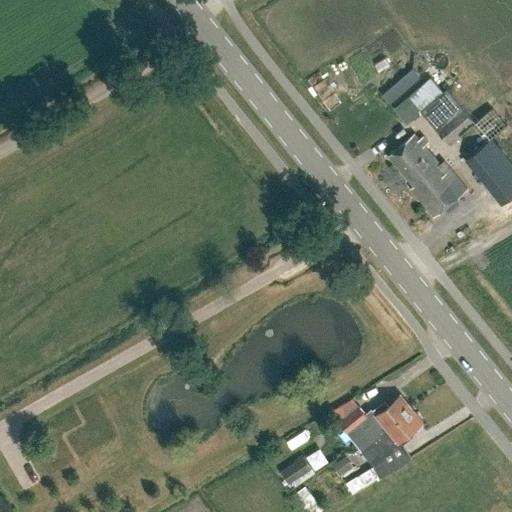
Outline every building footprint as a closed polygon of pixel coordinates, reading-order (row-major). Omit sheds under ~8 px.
[(429,76),(407,95),(420,110),(442,91),(429,76)] [(451,144),(473,125),(487,141),(490,138),(507,124),(493,107),(476,121),(460,103),(446,88),(442,91),(420,110),(436,127),(451,144)] [(414,132),(388,153),(414,184),(410,187),(433,216),(468,188),(447,164),(443,167),(414,132)] [(489,140),(465,159),(501,203),(511,194),(511,163),(492,138),(489,140)] [(384,401),(373,410),(367,415),(358,404),(339,420),(362,448),(411,407),(400,394),(387,404),(384,401)] [(409,431),(422,420),(411,407),(362,448),(372,461),(398,440),(401,443),(412,434),(409,431)] [(316,471),(305,454),(280,470),(289,483),(292,481),(295,485),(316,471)] [(333,464),(340,474),(353,464),(346,454),(333,464)] [(375,464),(357,475),(346,481),(352,491),(363,485),(381,474),(375,464)] [(332,501),(314,478),(306,485),(294,492),(308,511),(316,511),(323,507),(332,501)]
